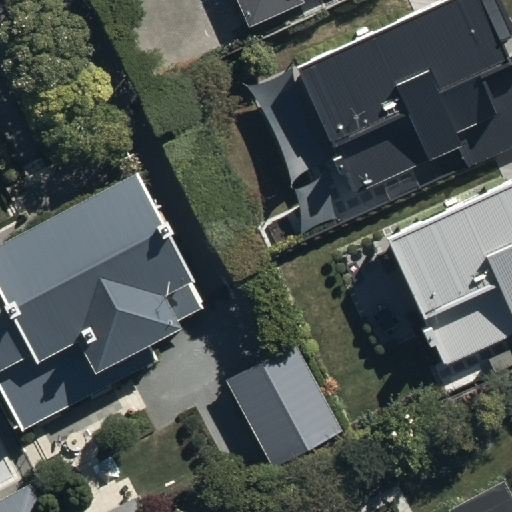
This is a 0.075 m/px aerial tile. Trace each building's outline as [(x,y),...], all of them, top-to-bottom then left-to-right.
[(233,0),(247,29),(304,4),(302,0),(233,0)] [(511,38),(511,19),(503,0),(451,0),(298,69),(355,194),(458,147),(466,166),(511,145),(511,61),(503,43),(511,38)] [(129,167),(0,229),(0,397),(16,430),(156,362),(143,337),(199,309),(129,167)] [(511,182),(387,239),(443,363),(511,332),(511,182)] [(295,344),(227,380),(272,466),(341,430),(295,344)] [(511,511),(511,502),(499,478),(444,507),(446,511),(511,511)] [(45,511),(30,484),(0,500),(0,511),(45,511)]
